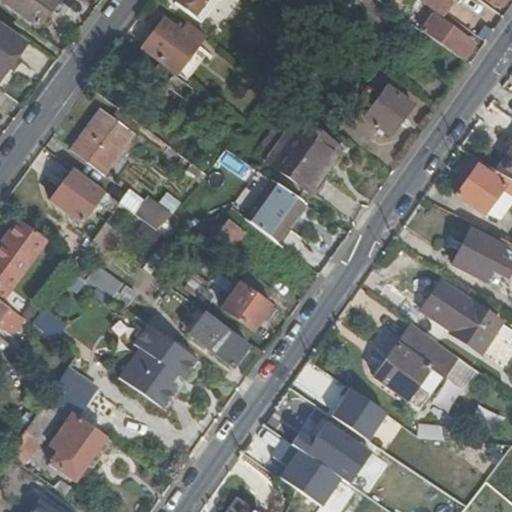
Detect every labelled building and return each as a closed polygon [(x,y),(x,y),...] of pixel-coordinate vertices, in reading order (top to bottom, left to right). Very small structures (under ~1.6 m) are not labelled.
[(0,0),(39,27),(57,0),(0,0)] [(178,0),(174,6),(193,20),(207,0),(178,0)] [(454,0),(419,0),(443,16),(454,0)] [(330,9),(320,23),(332,32),(343,18),(330,9)] [(473,17),(460,35),(472,43),(484,25),(473,17)] [(198,46),(164,20),(142,49),(177,75),(198,46)] [(422,33),(463,61),(474,45),(472,43),(460,35),(444,23),(440,28),(430,22),(422,33)] [(0,80),(2,77),(26,45),(0,25),(0,80)] [(208,102),(159,65),(143,87),(170,108),(163,118),(174,126),(194,99),(204,107),(195,119),(207,128),(218,112),(207,103),(208,102)] [(412,106),(387,88),(365,117),(391,137),(412,106)] [(140,127),(118,111),(110,122),(130,138),(131,138),(140,127)] [(100,178),(130,138),(110,122),(100,115),(69,155),(100,178)] [(286,136),(297,121),(294,119),(263,162),(271,168),(291,140),(286,136)] [(321,159),(331,145),(297,121),(286,136),(291,140),(271,168),(308,194),(329,165),(321,159)] [(345,154),(331,145),(321,159),(329,165),(308,194),(315,198),(345,154)] [(511,181),(511,157),(499,173),(511,181)] [(511,195),(511,181),(499,173),(482,162),(457,195),(484,215),(503,189),(511,195)] [(189,201),(207,177),(191,165),(173,190),(189,201)] [(104,193),(74,171),(51,201),(82,224),(104,193)] [(302,203),(272,184),(246,224),(278,246),(287,231),(285,230),(302,203)] [(139,220),(149,207),(132,195),(123,208),(139,220)] [(113,215),(120,205),(108,196),(101,206),(113,215)] [(162,236),(175,220),(152,203),(149,207),(139,220),(162,236)] [(201,243),(194,252),(213,265),(220,253),(210,246),(226,224),(218,218),(183,231),(201,243)] [(210,246),(220,253),(227,258),(245,232),(229,220),(226,224),(210,246)] [(20,221),(0,247),(0,301),(1,302),(46,241),(20,221)] [(494,270),(507,277),(511,265),(499,259),(505,248),(470,231),(453,264),(487,282),(492,273),(494,270)] [(164,242),(143,268),(143,270),(144,270),(154,256),(161,261),(162,260),(166,263),(175,251),(164,242)] [(154,256),(144,270),(143,270),(151,275),(161,261),(154,256)] [(97,269),(87,284),(123,311),(134,296),(97,269)] [(505,280),(507,277),(494,270),(492,273),(505,280)] [(249,327),(267,303),(235,281),(218,305),(249,327)] [(503,323),(442,283),(423,311),(437,320),(436,320),(453,332),(453,333),(482,353),(503,323)] [(24,324),(26,321),(1,302),(0,301),(0,328),(14,339),(25,325),(24,324)] [(43,311),(32,325),(54,341),(65,326),(43,311)] [(248,346),(206,314),(190,336),(232,368),(248,346)] [(198,366),(134,318),(113,349),(114,356),(128,366),(116,382),(163,415),(177,396),(171,392),(178,382),(184,386),(198,366)] [(456,357),(413,326),(374,378),(416,409),(456,357)] [(0,356),(8,362),(16,351),(0,338),(0,356)] [(480,373),(456,357),(442,375),(467,392),(480,373)] [(77,419),(98,389),(71,369),(60,385),(58,387),(53,394),(27,429),(7,456),(16,462),(41,429),(44,432),(56,416),(76,429),(75,431),(66,425),(54,443),(62,449),(51,465),(74,483),(86,466),(93,471),(112,443),(77,419)] [(178,382),(171,392),(177,396),(184,386),(178,382)] [(417,423),(415,437),(438,441),(440,427),(417,423)] [(401,463),(363,436),(331,481),(368,508),(401,463)] [(236,499),(226,511),(239,511),(245,505),(236,499)]
